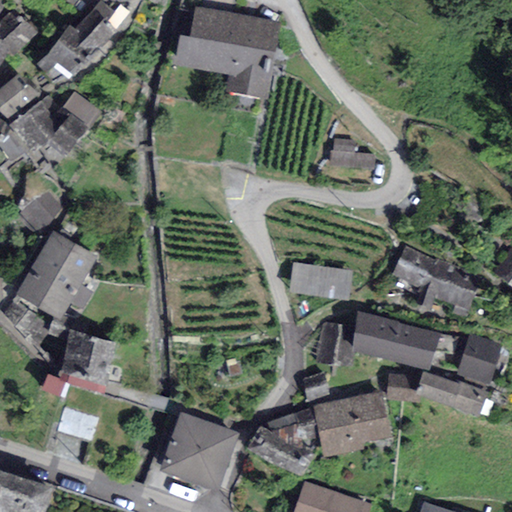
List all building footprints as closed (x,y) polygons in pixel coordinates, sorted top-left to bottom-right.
[(114,12),(100,1),(75,29),(103,52),(112,43),(108,41),(117,34),(107,22),(114,12)] [(280,22),(194,7),(189,38),(179,36),(174,66),(228,76),(225,92),(267,99),(280,22)] [(38,33),(19,15),(14,19),(9,13),(0,22),(0,40),(10,50),(15,56),(38,33)] [(47,54),(36,64),(53,83),(71,79),(103,52),(75,29),(69,25),(47,54)] [(0,63),(10,50),(0,40),(0,63)] [(18,74),(0,89),(0,112),(7,119),(40,94),(18,74)] [(103,112),(73,92),(61,109),(48,96),(9,125),(30,153),(48,144),(65,156),(103,112)] [(354,140),(334,139),(333,151),(330,150),(328,166),(374,169),(375,155),(353,153),(354,140)] [(61,207),(48,192),(18,214),(39,237),(61,207)] [(35,260),(80,285),(97,256),(52,231),(35,260)] [(481,277),(403,246),(391,276),(421,288),(416,303),(430,309),(434,299),(454,307),(451,313),(464,318),(481,277)] [(511,250),(495,275),(511,287),(511,250)] [(80,285),(35,260),(16,295),(60,320),(69,303),(81,310),(92,292),(80,285)] [(352,270),(293,261),(289,289),(348,297),(352,270)] [(34,314),(13,302),(4,315),(39,345),(47,334),(48,324),(34,314)] [(355,327),(352,354),(428,371),(440,333),(357,312),(355,327)] [(355,327),(323,324),(315,363),(351,366),(352,354),(355,327)] [(70,331),(62,370),(106,379),(114,341),(70,331)] [(469,335),(457,375),(489,385),(502,345),(469,335)] [(323,373),(302,379),(309,401),(330,395),(323,373)] [(419,403),(419,396),(478,417),(488,392),(455,379),(454,382),(422,373),(421,376),(389,374),(386,399),(419,403)] [(65,382),(47,375),(42,391),(60,397),(65,382)] [(381,392),(313,405),(313,407),(320,441),(324,458),(364,449),(362,444),(391,438),(381,392)] [(313,407),(266,422),(259,427),(247,450),(302,477),(320,441),(313,407)] [(98,420),(63,409),(56,430),(91,441),(98,420)] [(238,432),(180,413),(160,472),(218,491),(238,432)] [(45,511),(53,489),(0,470),(0,511),(45,511)] [(368,511),(371,505),(303,482),(293,511),(368,511)] [(450,511),(423,503),(419,511),(450,511)]
